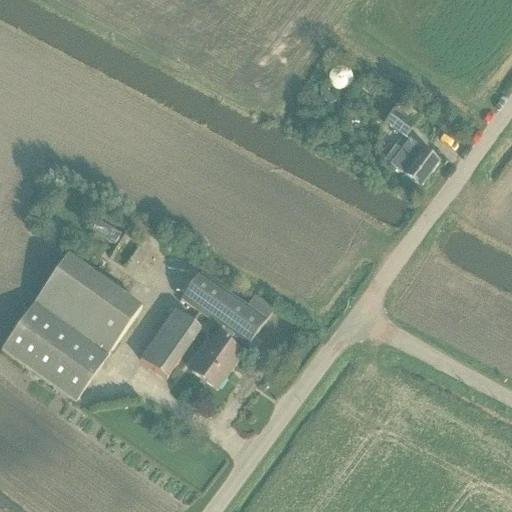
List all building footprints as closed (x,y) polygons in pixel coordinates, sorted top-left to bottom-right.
[(407,140),(416,127),(395,112),(386,124),(407,140)] [(390,154),(385,162),(422,187),(440,165),(410,141),(397,159),(390,154)] [(77,406),(143,310),(69,257),(2,352),(77,406)] [(277,312),(255,296),(248,306),(200,275),(182,302),(222,331),(218,337),(216,335),(191,372),(219,392),(245,356),(230,345),(235,338),(250,349),(277,312)] [(169,381),(203,331),(175,312),(141,362),(169,381)]
